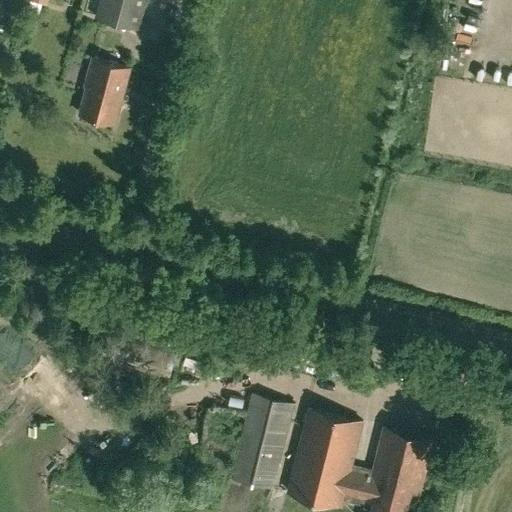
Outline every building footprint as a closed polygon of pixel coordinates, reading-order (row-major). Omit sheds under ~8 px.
[(0,0),(0,35),(2,29),(5,29),(11,0),(0,0)] [(88,0),(85,13),(139,28),(146,0),(88,0)] [(115,122),(130,66),(94,56),(86,86),(79,112),(115,122)] [(250,353),(211,343),(206,361),(245,370),(250,353)] [(294,403),(253,392),(231,475),(273,486),(294,403)] [(364,420),(309,406),(288,490),(343,504),(344,498),(372,505),(369,511),(416,511),(435,438),(384,425),(373,468),(353,463),(364,420)]
